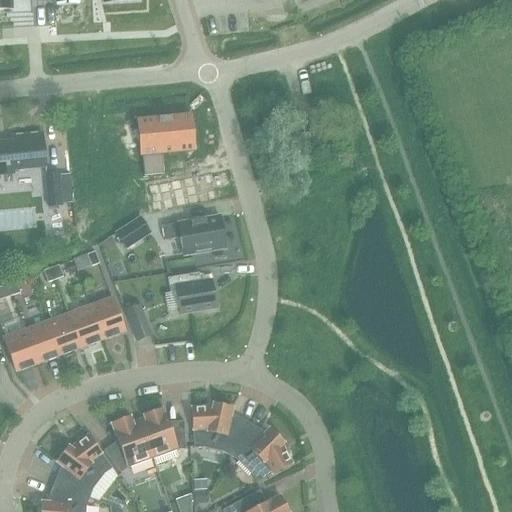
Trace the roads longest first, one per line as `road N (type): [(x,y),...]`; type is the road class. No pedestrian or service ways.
road 1 (residential): [(248,377),(125,375),(63,395),(29,420),(4,471),(2,511)]
road 2 (residential): [(248,377),(270,300),(250,197),(211,72)]
road 3 (residential): [(211,72),(332,40),(427,0)]
road 4 (residential): [(0,89),(195,73)]
road 5 (residential): [(331,511),(314,424),(291,396)]
